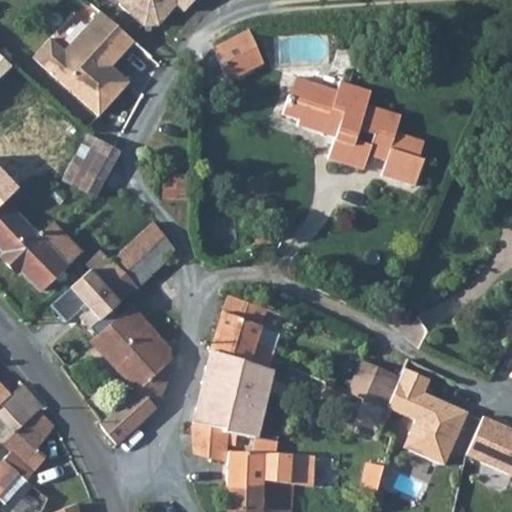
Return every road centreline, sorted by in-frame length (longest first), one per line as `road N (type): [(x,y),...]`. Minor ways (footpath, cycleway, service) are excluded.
road 1 (residential): [(226,0),(190,41),(131,151),(198,302),(183,394),(143,464)]
road 2 (residential): [(114,500),(0,326)]
road 3 (residential): [(372,0),(286,7),(238,0)]
